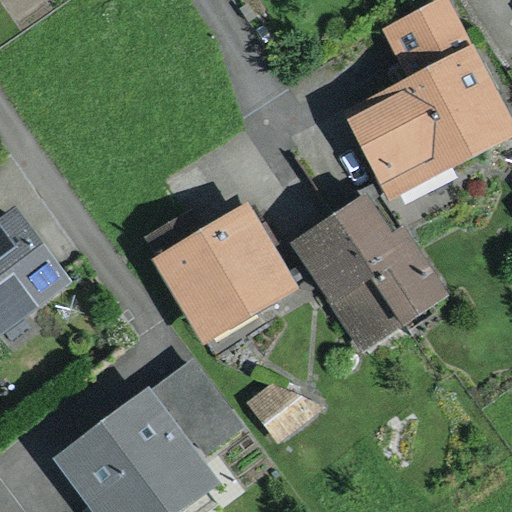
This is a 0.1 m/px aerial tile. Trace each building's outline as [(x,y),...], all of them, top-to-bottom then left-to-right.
[(478,186),(460,152),(504,129),(442,9),(388,37),(415,88),(356,119),(387,178),(374,185),(404,234),(471,199),(467,192),(478,186)] [(389,240),(364,206),(338,223),(370,272),(400,318),(427,301),(430,306),(442,298),(399,233),(389,240)] [(0,326),(61,281),(14,218),(0,228),(0,326)] [(153,240),(206,329),(280,285),(241,218),(202,241),(189,219),(153,240)] [(338,223),(298,249),(330,298),(370,272),(338,223)] [(330,298),(361,345),(400,318),(370,272),(330,298)] [(214,446),(245,428),(200,351),(170,369),(214,446)] [(98,445),(69,466),(103,511),(158,511),(203,479),(149,406),(120,428),(113,418),(91,435),(98,445)]
